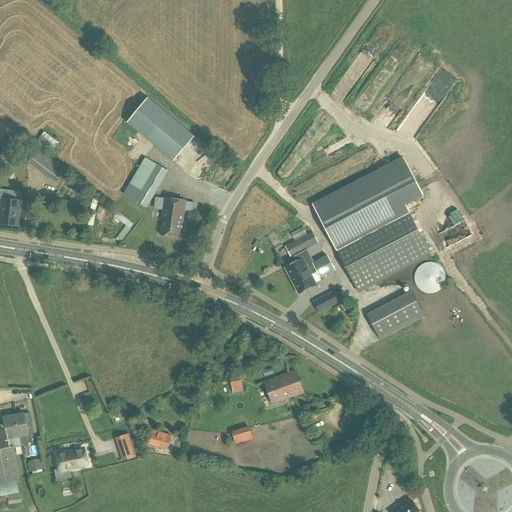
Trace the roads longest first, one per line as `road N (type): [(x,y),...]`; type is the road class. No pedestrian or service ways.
road 1 (unclassified): [(198,289),(236,195),(372,0)]
road 2 (primary): [(407,406),(271,321),(198,289)]
road 3 (unknown): [(15,263),(98,449)]
road 4 (primary): [(198,289),(0,248)]
road 5 (track): [(279,132),(278,0)]
